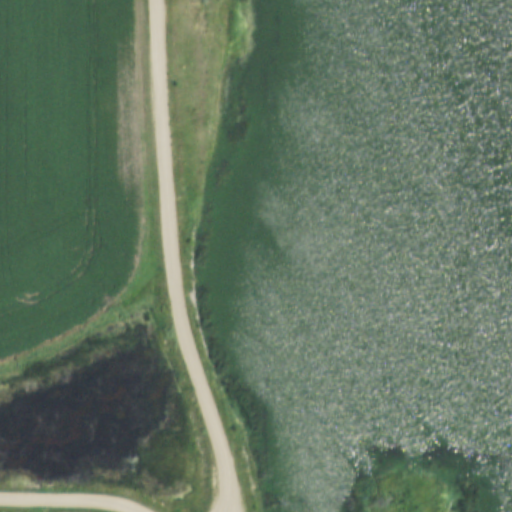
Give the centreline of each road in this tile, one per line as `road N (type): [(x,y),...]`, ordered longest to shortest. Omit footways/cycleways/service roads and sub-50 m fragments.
road 1 (residential): [(228,511),(229,489),(165,260),(150,0)]
road 2 (residential): [(0,501),(137,511)]
